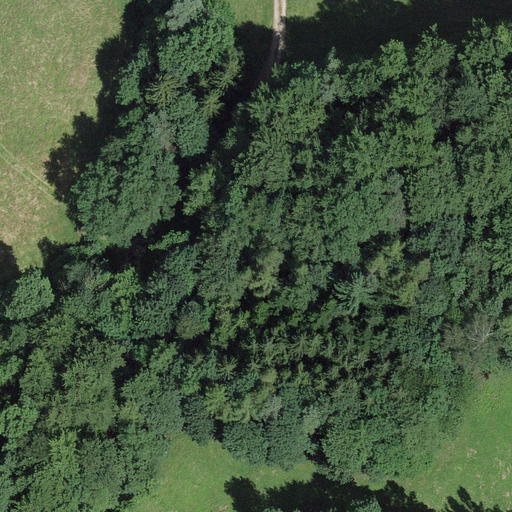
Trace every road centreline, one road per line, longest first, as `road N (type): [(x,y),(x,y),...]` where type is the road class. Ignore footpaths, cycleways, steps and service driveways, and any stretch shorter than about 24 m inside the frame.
road 1 (track): [(269,75),(223,200),(215,273),(196,317),(124,408),(101,511)]
road 2 (track): [(130,229),(153,222),(269,75)]
